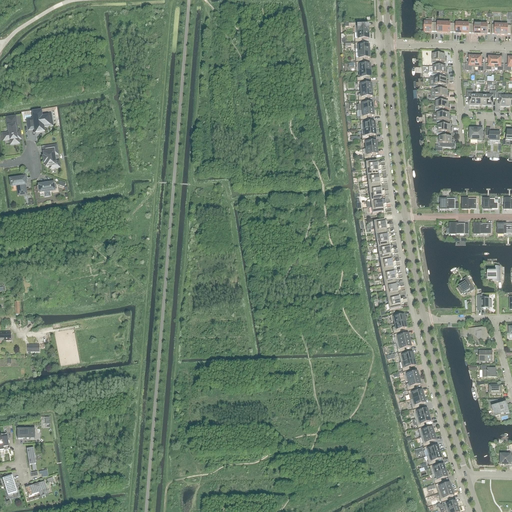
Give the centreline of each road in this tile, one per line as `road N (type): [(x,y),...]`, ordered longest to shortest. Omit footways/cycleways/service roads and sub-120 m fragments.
road 1 (unknown): [(204,0),(287,68),(289,122),(322,181),(329,241),(342,269),(338,294),(372,359),(363,393),(341,426),(305,433),(254,463),(171,482),(164,511)]
road 2 (tertiary): [(387,44),(405,218)]
road 3 (residential): [(379,44),(396,218)]
road 4 (residential): [(415,319),(457,473)]
road 5 (tertiary): [(423,319),(465,473)]
